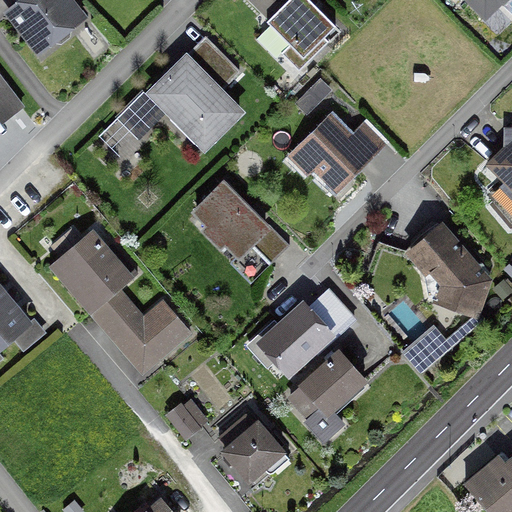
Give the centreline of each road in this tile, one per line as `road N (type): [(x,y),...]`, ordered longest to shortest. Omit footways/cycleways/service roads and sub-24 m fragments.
road 1 (residential): [(312,263),(511,74)]
road 2 (residential): [(0,191),(195,0)]
road 3 (secondary): [(358,511),(511,358)]
